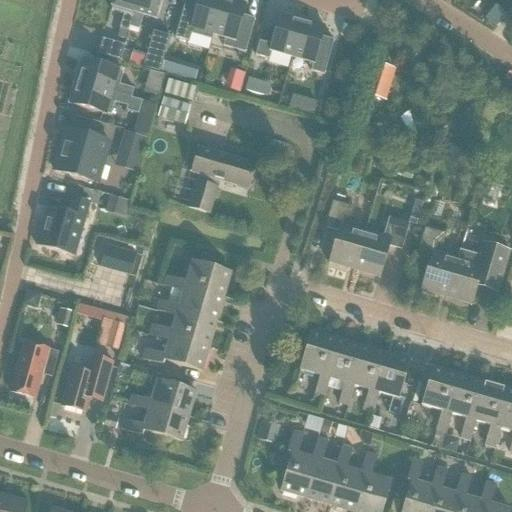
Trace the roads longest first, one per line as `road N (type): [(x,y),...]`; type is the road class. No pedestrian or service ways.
road 1 (residential): [(73,0),(0,338)]
road 2 (residential): [(275,282),(315,146),(208,113)]
road 3 (residential): [(511,352),(275,282)]
road 4 (residential): [(213,508),(275,282)]
road 5 (residential): [(0,444),(213,508)]
